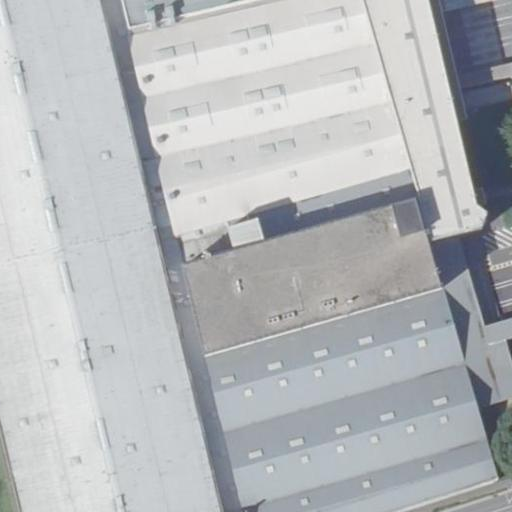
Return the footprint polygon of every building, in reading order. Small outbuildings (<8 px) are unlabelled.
[(0,0),(0,431),(18,511),(243,511),(121,0),(0,0)] [(403,511),(496,482),(471,392),(443,291),(419,203),(391,211),(374,216),(287,241),(273,245),(267,223),(234,233),(230,222),(365,183),(382,178),(410,170),(361,0),(121,0),(243,511),(403,511)] [(391,211),(382,178),(365,183),(374,216),(391,211)] [(281,219),(267,223),(273,245),(287,241),(281,219)] [(443,291),(471,392),(496,386),(467,283),(443,291)]
